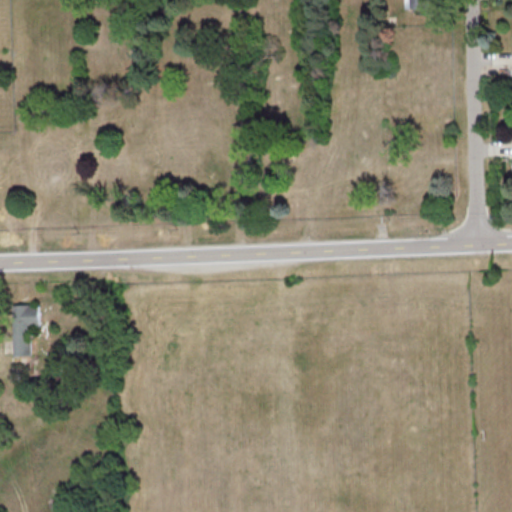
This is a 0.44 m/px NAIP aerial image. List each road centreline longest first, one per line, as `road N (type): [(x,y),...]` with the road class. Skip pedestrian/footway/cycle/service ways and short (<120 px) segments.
road 1 (residential): [(511,242),(0,262)]
road 2 (residential): [(478,245),(469,0)]
